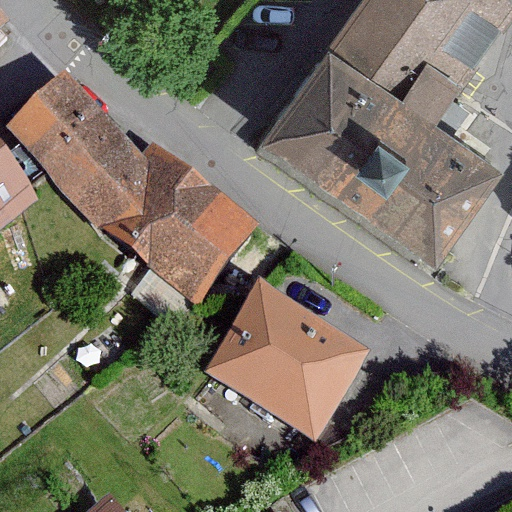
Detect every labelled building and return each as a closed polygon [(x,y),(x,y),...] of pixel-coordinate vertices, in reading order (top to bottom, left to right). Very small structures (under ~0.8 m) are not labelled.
[(511,0),(364,0),(260,146),(429,266),(497,170),(431,123),(511,9),(511,0)] [(0,9),(0,42),(16,31),(0,9)] [(70,76),(8,129),(114,247),(196,298),(261,226),(151,158),(70,76)] [(0,148),(0,223),(37,194),(0,148)] [(379,358),(272,286),(212,375),(320,446),(379,358)] [(127,511),(113,493),(88,511),(127,511)]
